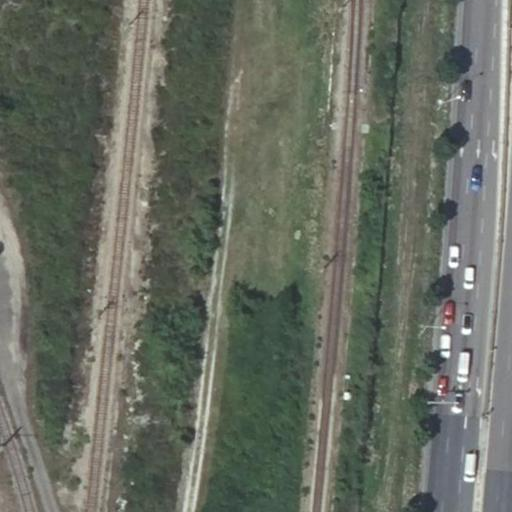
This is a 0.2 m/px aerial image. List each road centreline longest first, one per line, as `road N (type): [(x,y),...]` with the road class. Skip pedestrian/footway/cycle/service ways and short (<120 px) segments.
road 1 (primary): [(481,0),(447,511)]
road 2 (primary): [(496,511),(511,268)]
